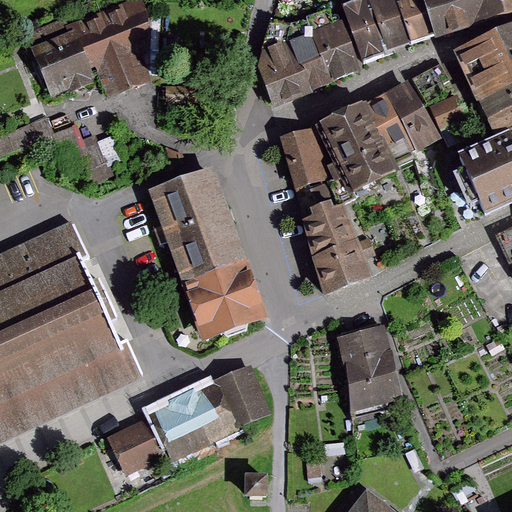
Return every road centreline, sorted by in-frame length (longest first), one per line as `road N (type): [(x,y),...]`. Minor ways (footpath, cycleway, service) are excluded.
road 1 (residential): [(93,212),(172,387),(295,329)]
road 2 (residential): [(238,151),(453,46),(511,26)]
road 3 (residential): [(295,329),(511,225)]
road 4 (residential): [(238,151),(295,329)]
road 5 (residential): [(93,212),(238,151)]
road 6 (residential): [(266,0),(238,151)]
